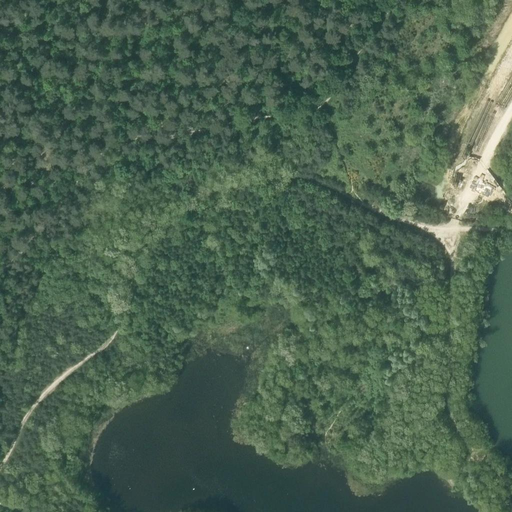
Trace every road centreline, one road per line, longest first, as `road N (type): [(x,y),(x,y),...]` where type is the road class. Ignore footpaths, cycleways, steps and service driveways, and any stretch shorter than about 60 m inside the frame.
road 1 (track): [(0,469),(35,402),(115,341),(137,262),(167,221),(213,188),(274,174),(316,179),(417,223),(455,229)]
road 2 (track): [(455,229),(444,385),(467,441),(511,494)]
road 3 (track): [(398,0),(324,107)]
